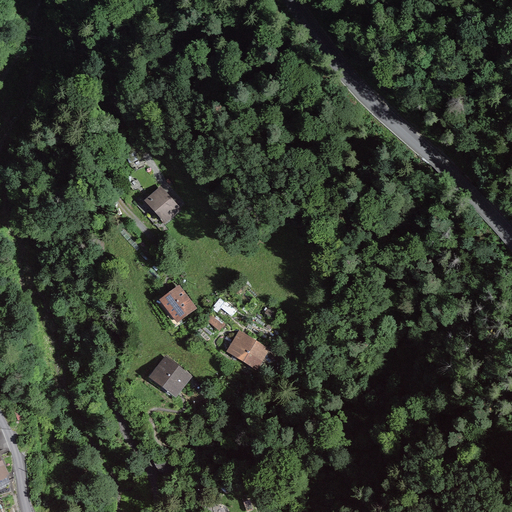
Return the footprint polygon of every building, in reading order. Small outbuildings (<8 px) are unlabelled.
[(137,152),(129,154),(131,161),(139,159),(137,152)] [(162,190),(150,200),(168,220),(180,210),(162,190)] [(180,290),(165,301),(178,319),(193,308),(180,290)] [(221,330),(225,324),(214,314),(209,319),(221,330)] [(241,336),(230,353),(244,361),(245,359),(256,366),(262,357),(270,362),(273,357),(283,363),(286,358),(268,347),(265,351),(241,336)] [(188,376),(166,362),(155,379),(177,393),(188,376)] [(168,451),(157,458),(163,469),(174,462),(168,451)] [(0,485),(8,482),(0,462),(0,485)]
